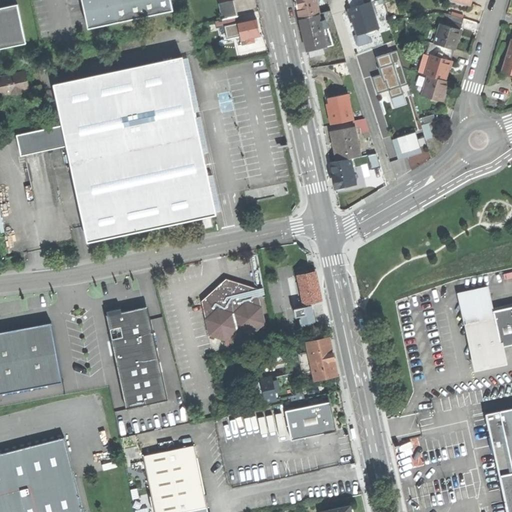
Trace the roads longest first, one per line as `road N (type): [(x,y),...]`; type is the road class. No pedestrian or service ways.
road 1 (unclassified): [(0,284),(325,227)]
road 2 (secondary): [(386,511),(325,227)]
road 3 (secondary): [(325,227),(274,0)]
road 4 (unknown): [(8,150),(16,202),(54,278)]
